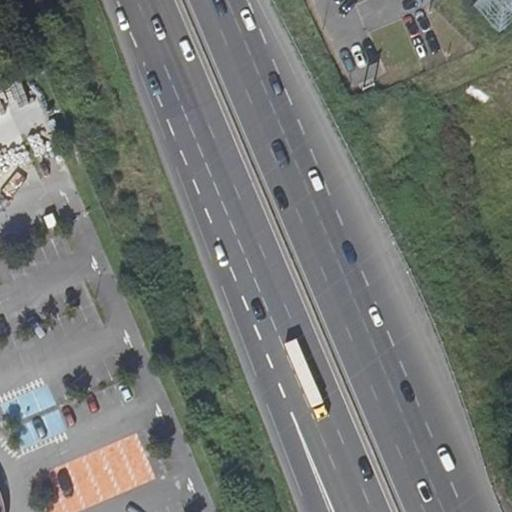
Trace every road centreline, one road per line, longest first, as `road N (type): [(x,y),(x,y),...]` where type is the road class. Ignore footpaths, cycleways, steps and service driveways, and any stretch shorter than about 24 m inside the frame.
road 1 (motorway): [(439,511),(215,0)]
road 2 (motorway): [(144,0),(306,408)]
